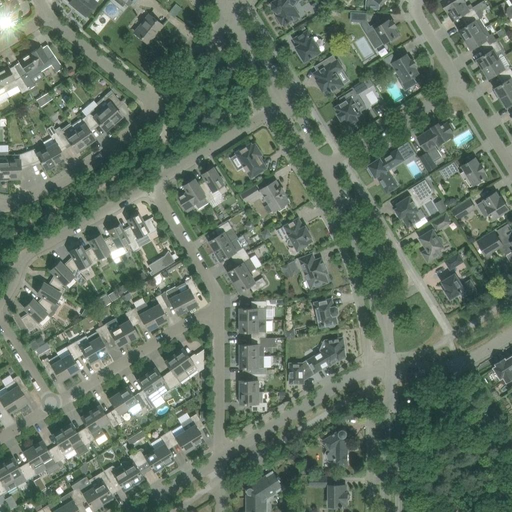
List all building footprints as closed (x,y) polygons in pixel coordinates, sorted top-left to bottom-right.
[(0,22),(1,22),(4,27),(15,20),(10,11),(19,6),(18,4),(20,3),(17,0),(6,0),(0,4),(0,9),(1,11),(0,12),(0,22)] [(70,0),(69,2),(86,16),(89,11),(91,12),(95,8),(93,7),(97,2),(94,0),(70,0)] [(285,25),(299,16),(293,6),(297,0),(276,0),(277,0),(273,2),(273,8),(276,10),(279,15),(278,16),(282,23),(284,22),(285,25)] [(443,0),(442,1),(448,11),(465,0),(464,0),(443,0)] [(466,19),(477,13),(471,4),(467,6),(464,1),(465,0),(448,11),(454,20),(463,14),(466,19)] [(485,0),(475,5),(478,11),(488,6),(485,0)] [(481,10),(477,13),(466,19),(469,24),(460,30),(466,39),(486,27),(480,19),(483,17),(483,14),(481,10)] [(361,21),(367,22),(367,13),(352,12),(351,21),(361,21)] [(162,25),(154,19),(149,15),(135,32),(140,36),(148,42),(162,25)] [(370,27),(368,29),(372,35),(370,36),(377,47),(385,42),(385,43),(391,40),(391,41),(392,41),(400,36),(395,27),(396,26),(396,25),(394,22),(393,20),(390,22),(389,20),(384,23),(382,20),(373,25),(370,27)] [(490,35),(486,27),(466,39),(472,49),(481,43),(484,48),(497,40),(493,33),(490,35)] [(320,51),(308,31),(295,39),(299,46),(297,47),(299,51),(300,53),(299,54),(303,60),(304,59),(305,61),(312,57),(313,58),(320,54),(319,52),(320,51)] [(502,49),(497,40),(484,48),(487,53),(478,59),(484,68),(499,59),(496,53),(502,49)] [(47,45),(42,49),(41,46),(30,53),(41,71),(51,64),(56,72),(63,68),(48,45),(47,45)] [(20,63),(15,66),(29,89),(35,85),(34,84),(45,77),(41,71),(30,53),(19,60),(20,63)] [(407,54),(398,60),(396,61),(393,55),(385,59),(390,66),(393,63),(401,76),(400,76),(401,77),(399,78),(405,90),(417,83),(413,76),(418,73),(415,67),(417,65),(413,60),(411,61),(407,54)] [(342,67),(338,61),(337,61),(333,55),(315,66),(315,67),(316,66),(319,71),(315,73),(316,74),(320,79),(317,80),(318,81),(320,85),(323,90),(325,89),(328,94),(336,89),(343,84),(335,71),(342,67)] [(502,77),(511,70),(509,65),(504,68),(499,59),(484,68),(490,78),(499,72),(502,77)] [(372,65),(365,69),(372,81),(379,77),(372,65)] [(29,89),(15,66),(10,69),(8,66),(0,70),(0,78),(6,91),(17,85),(22,93),(29,89)] [(501,97),(511,90),(511,70),(502,77),(505,82),(496,88),(497,90),(495,91),(499,97),(501,96),(501,97)] [(369,78),(359,84),(363,91),(373,85),(369,78)] [(344,103),(336,107),(340,113),(338,114),(339,115),(341,119),(341,118),(342,119),(343,119),(347,124),(351,121),(352,123),(358,119),(357,118),(362,115),(357,106),(352,99),(358,96),(354,89),(341,98),(344,103)] [(111,90),(96,103),(98,105),(114,123),(122,115),(115,107),(121,102),(111,90)] [(511,90),(501,97),(507,107),(511,104),(511,90)] [(50,93),(37,98),(40,105),(53,100),(50,93)] [(380,104),(378,95),(366,98),(369,107),(380,104)] [(90,112),(86,116),(93,126),(98,122),(105,130),(114,123),(98,105),(90,112)] [(80,119),(72,125),(85,145),(95,138),(89,130),(93,126),(86,116),(81,120),(80,119)] [(441,157),(434,145),(438,143),(439,144),(444,141),(453,136),(451,133),(453,132),(452,130),(455,129),(451,123),(449,124),(448,123),(445,125),(444,123),(442,124),(441,122),(432,127),(433,128),(418,138),(423,146),(426,150),(427,152),(428,152),(433,161),(441,157)] [(76,151),(85,145),(72,125),(70,123),(61,129),(60,127),(55,130),(58,135),(65,146),(70,143),(76,151)] [(60,149),(65,146),(58,135),(55,130),(52,125),(48,128),(56,143),(47,148),(55,164),(65,158),(60,149)] [(251,144),(244,149),(243,148),(237,151),(238,152),(237,153),(251,177),(266,168),(259,156),(262,154),(256,144),(253,146),(251,144)] [(55,164),(47,148),(37,153),(35,149),(27,151),(30,163),(40,160),(45,169),(55,164)] [(371,168),(369,169),(372,175),(375,174),(376,176),(378,175),(388,192),(396,186),(397,186),(392,178),(387,169),(393,166),(403,159),(398,150),(381,160),(380,159),(378,160),(376,158),(371,162),(372,164),(370,165),(371,168)] [(20,167),(30,163),(27,151),(19,154),(9,154),(9,160),(9,178),(21,177),(20,167)] [(0,178),(1,178),(1,180),(8,180),(8,178),(9,178),(9,160),(9,154),(9,152),(0,152),(0,178)] [(433,161),(428,152),(427,152),(420,157),(429,170),(436,166),(433,161)] [(480,165),(477,161),(475,158),(463,165),(466,170),(460,173),(465,180),(466,180),(471,186),(477,183),(477,184),(483,181),(482,179),(487,177),(483,171),(485,170),(481,164),(480,165)] [(445,178),(458,170),(454,163),(441,171),(445,178)] [(214,168),(213,168),(212,167),(206,170),(207,172),(204,174),(208,180),(199,185),(199,186),(205,196),(208,201),(215,198),(211,192),(214,190),(214,191),(217,189),(222,194),(228,190),(223,181),(224,181),(221,176),(220,177),(214,168)] [(205,196),(199,186),(199,185),(195,179),(194,180),(193,179),(188,182),(189,183),(185,185),(189,192),(180,197),(188,210),(194,207),(192,203),(195,202),(199,209),(209,203),(208,201),(205,196)] [(399,207),(396,209),(401,217),(403,216),(409,226),(412,224),(412,225),(414,224),(413,223),(418,220),(425,216),(420,209),(418,210),(417,208),(422,204),(421,202),(432,192),(425,180),(410,190),(413,196),(410,198),(410,197),(406,199),(397,205),(399,207)] [(276,181),(267,186),(261,189),(270,203),(265,207),(269,213),(274,210),(275,211),(279,208),(280,210),(286,206),(285,205),(289,202),(284,194),(286,194),(282,187),(281,188),(276,181)] [(246,201),(260,193),(256,186),(242,194),(246,201)] [(502,213),(509,209),(502,197),(500,198),(496,192),(484,199),(485,200),(478,205),(481,209),(486,206),(494,218),(495,217),(496,219),(503,214),(502,213)] [(441,212),(448,209),(443,199),(436,203),(441,212)] [(459,219),(476,208),(470,200),(453,210),(459,219)] [(122,230),(130,244),(134,251),(140,248),(134,238),(137,236),(137,237),(147,231),(148,233),(155,230),(156,231),(156,230),(150,218),(149,218),(150,219),(143,223),(138,214),(137,214),(136,213),(131,216),(131,217),(128,219),(131,225),(122,230)] [(437,229),(450,221),(446,215),(433,223),(437,229)] [(287,243),(289,246),(293,248),(296,246),(298,249),(313,241),(310,237),(311,236),(307,228),(305,230),(299,219),(278,230),(283,240),(286,239),(288,239),(287,243)] [(221,234),(210,241),(216,251),(237,238),(237,239),(238,238),(234,232),(230,231),(229,232),(228,230),(232,228),(228,222),(218,228),(221,234)] [(128,242),(130,244),(122,230),(119,224),(118,225),(117,224),(111,227),(112,228),(109,230),(112,236),(103,241),(111,255),(115,264),(121,261),(119,256),(127,251),(123,244),(128,242)] [(268,228),(261,232),(265,240),(272,235),(268,228)] [(443,246),(442,243),(443,242),(444,242),(444,241),(444,240),(444,239),(443,238),(442,237),(440,236),(439,236),(438,237),(433,230),(421,237),(428,249),(423,252),(428,261),(442,252),(440,248),(443,246)] [(511,232),(503,238),(501,235),(498,237),(495,232),(478,242),(487,256),(493,252),(492,251),(502,244),(508,254),(511,252),(511,232)] [(103,241),(100,235),(98,236),(98,234),(92,237),(93,238),(89,240),(93,246),(84,251),(91,265),(97,262),(96,259),(99,257),(99,258),(109,252),(110,255),(111,255),(103,241)] [(247,253),(244,247),(243,248),(237,239),(237,238),(216,251),(217,253),(216,254),(220,261),(221,260),(222,261),(233,254),(237,259),(247,253)] [(64,266),(73,276),(81,285),(87,280),(80,273),(81,271),(80,268),(89,263),(91,266),(91,265),(84,251),(81,245),(79,246),(78,245),(73,248),(74,249),(70,251),(73,257),(64,266)] [(175,261),(168,250),(164,256),(149,266),(152,271),(149,273),(151,275),(175,261)] [(235,282),(250,272),(257,268),(247,253),(237,259),(240,265),(228,272),(235,282)] [(327,272),(325,268),(322,258),(315,261),(313,254),(300,259),(312,288),(328,282),(324,274),(327,272)] [(451,268),(463,261),(458,254),(446,261),(451,268)] [(169,273),(184,264),(181,260),(167,269),(169,273)] [(287,277),(300,273),(296,260),(283,265),(287,277)] [(64,266),(60,262),(58,263),(57,262),(53,266),(54,267),(51,270),(55,275),(49,286),(62,294),(65,288),(62,286),(64,284),(65,284),(73,276),(64,266)] [(255,290),(266,283),(263,278),(256,282),(250,272),(235,282),(241,292),(252,285),(255,290)] [(475,288),(470,281),(462,286),(455,274),(443,281),(448,289),(445,291),(450,300),(462,293),(463,296),(475,288)] [(191,278),(186,281),(189,288),(180,293),(188,309),(198,304),(191,292),(197,290),(191,278)] [(59,305),(55,302),(60,293),(62,294),(49,286),(44,283),(43,284),(41,283),(38,289),(39,289),(37,293),(43,297),(42,299),(37,304),(46,313),(51,318),(56,312),(55,312),(59,305)] [(180,293),(176,286),(161,294),(167,305),(172,302),(178,314),(188,309),(180,293)] [(122,295),(118,289),(109,294),(113,300),(122,295)] [(161,308),(167,305),(161,294),(155,297),(159,304),(150,309),(149,309),(158,325),(168,320),(161,308)] [(38,321),(46,313),(37,304),(33,299),(31,300),(30,299),(26,303),(27,304),(24,307),(29,313),(27,314),(21,318),(29,331),(35,328),(34,325),(38,321)] [(332,299),(322,301),(315,302),(321,326),(329,324),(329,325),(331,327),(335,326),(336,324),(336,323),(337,322),(335,314),(337,314),(339,312),(338,308),(336,306),(334,307),(332,299)] [(267,309),(267,308),(267,301),(254,301),(254,308),(241,308),(241,309),(239,309),(239,317),(241,317),(241,320),(267,319),(267,318),(267,309)] [(149,309),(150,309),(146,302),(131,310),(137,321),(142,318),(148,330),(158,325),(149,309)] [(132,324),(137,321),(131,310),(125,313),(129,320),(120,325),(128,341),(138,335),(132,324)] [(128,341),(120,325),(115,317),(106,323),(101,326),(107,337),(112,335),(118,346),(128,341)] [(267,337),(267,319),(241,320),(241,322),(239,322),(239,330),(241,330),(241,331),(254,331),(254,337),(267,337)] [(102,340),(107,337),(101,326),(96,329),(97,332),(88,337),(87,337),(99,357),(109,352),(102,340)] [(286,331),(288,339),(296,338),(295,329),(286,331)] [(87,337),(88,337),(86,335),(71,343),(78,354),(83,351),(89,363),(99,357),(87,337)] [(265,346),(270,346),(276,346),(276,338),(267,338),(267,337),(254,337),(254,344),(241,344),(241,345),(239,345),(239,353),(241,353),(241,356),(259,355),(264,355),(265,355),(265,346)] [(323,352),(308,360),(315,372),(330,363),(331,364),(339,359),(340,359),(343,357),(346,352),(345,348),(344,348),(344,346),(345,345),(344,340),(343,339),(343,338),(326,341),(322,350),(323,352)] [(38,346),(35,341),(30,344),(33,349),(38,346)] [(73,357),(78,354),(71,343),(66,347),(70,354),(61,359),(70,374),(80,369),(73,357)] [(179,349),(173,353),(189,376),(198,370),(198,371),(203,367),(203,350),(191,359),(183,348),(180,350),(179,349)] [(189,376),(173,353),(167,357),(168,359),(165,361),(173,372),(168,375),(175,386),(189,376)] [(61,359),(58,354),(49,360),(47,358),(42,361),(49,372),(54,369),(60,380),(70,374),(61,359)] [(264,367),(264,355),(259,355),(241,356),(241,358),(239,358),(239,366),(241,366),(241,367),(254,367),(254,373),(267,373),(267,367),(264,367)] [(511,355),(506,360),(505,358),(496,363),(498,365),(495,367),(501,378),(504,376),(507,381),(511,378),(511,355)] [(291,372),(291,382),(303,382),(303,362),(291,362),(291,372)] [(155,367),(152,370),(151,368),(145,372),(161,395),(175,386),(168,375),(163,379),(155,367)] [(161,395),(145,372),(139,376),(140,378),(137,380),(145,391),(140,394),(147,405),(151,410),(156,407),(152,401),(161,395)] [(259,391),(259,380),(267,380),(267,373),(254,373),(254,380),(241,380),(241,381),(239,381),(239,389),(241,389),(241,391),(259,391)] [(24,403),(27,401),(20,389),(25,386),(18,376),(14,379),(14,380),(5,386),(9,391),(19,408),(25,404),(24,403)] [(128,386),(118,393),(128,407),(133,414),(147,405),(140,394),(135,398),(128,386)] [(19,408),(9,391),(0,396),(0,402),(1,401),(9,413),(12,410),(13,412),(19,408)] [(263,392),(259,392),(259,391),(241,391),(241,394),(239,394),(239,402),(241,402),(241,403),(255,403),(255,410),(267,410),(267,404),(263,404),(263,392)] [(128,407),(118,393),(109,399),(116,410),(112,413),(119,424),(124,420),(119,413),(128,407)] [(100,405),(90,411),(100,426),(109,420),(114,427),(119,424),(112,413),(107,416),(100,405)] [(99,426),(100,426),(90,411),(89,410),(83,413),(84,415),(81,417),(88,428),(83,431),(90,442),(104,433),(99,426)] [(197,428),(203,425),(196,414),(181,424),(185,431),(195,446),(204,440),(197,428)] [(71,423),(62,429),(71,444),(74,449),(75,450),(84,444),(85,445),(90,442),(83,431),(78,434),(71,423)] [(65,455),(74,449),(71,444),(62,429),(52,435),(59,446),(54,449),(61,460),(66,457),(65,455)] [(341,429),(324,440),(330,450),(329,451),(329,452),(328,453),(328,454),(329,455),(329,456),(330,457),(330,458),(331,458),(332,459),(333,459),(334,459),(335,459),(335,464),(348,464),(348,461),(348,453),(348,449),(348,433),(347,432),(347,431),(346,430),(346,429),(345,429),(344,429),(343,429),(342,429),(341,429)] [(131,444),(146,435),(143,430),(128,438),(131,444)] [(195,446),(185,431),(175,437),(171,430),(166,433),(172,444),(177,440),(184,452),(195,446)] [(167,447),(172,444),(166,433),(160,436),(164,443),(155,449),(164,465),(166,463),(167,465),(174,461),(173,459),(174,458),(167,447)] [(61,460),(54,449),(49,452),(43,440),(33,446),(46,468),(58,462),(61,460)] [(33,446),(23,452),(30,463),(25,466),(32,477),(46,468),(33,446)] [(164,465),(155,449),(152,451),(141,448),(135,452),(142,463),(147,459),(154,471),(155,470),(156,472),(162,468),(161,466),(164,465)] [(136,466),(142,463),(135,452),(129,455),(134,462),(131,464),(127,461),(125,461),(121,463),(124,468),(133,483),(136,482),(137,483),(143,480),(142,478),(143,477),(136,466)] [(14,457),(10,459),(9,458),(3,461),(17,486),(32,477),(25,466),(20,469),(14,457)] [(17,486),(13,478),(3,461),(0,462),(0,478),(1,480),(0,480),(0,490),(2,494),(16,486),(17,486)] [(110,467),(104,471),(111,481),(116,478),(123,490),(124,489),(125,490),(132,486),(131,485),(133,483),(124,468),(122,470),(113,465),(110,467)] [(105,485),(111,481),(104,471),(98,475),(97,485),(93,487),(103,502),(105,501),(106,502),(112,498),(111,497),(112,496),(105,485)] [(269,496),(270,494),(275,491),(276,492),(283,487),(278,480),(273,472),(266,476),(267,477),(261,480),(253,485),(255,488),(254,488),(253,487),(252,487),(251,487),(250,487),(249,488),(248,489),(248,490),(248,491),(248,492),(249,493),(248,494),(248,498),(247,511),(248,511),(255,511),(254,511),(256,511),(266,511),(266,500),(267,499),(268,498),(269,497),(269,496)] [(327,485),(327,477),(311,477),(311,485),(327,485)] [(103,502),(93,487),(93,486),(90,482),(86,484),(82,484),(79,486),(74,490),(80,500),(85,497),(93,508),(94,508),(95,509),(101,505),(100,504),(103,502)] [(350,494),(348,493),(346,493),(346,484),(330,485),(330,505),(341,505),(341,507),(343,507),(343,505),(346,505),(346,504),(348,503),(348,500),(350,499),(351,498),(351,496),(350,494)] [(79,511),(75,504),(80,500),(74,490),(59,499),(63,506),(66,511),(79,511)] [(66,511),(63,506),(59,508),(55,501),(43,508),(45,511),(66,511)]
